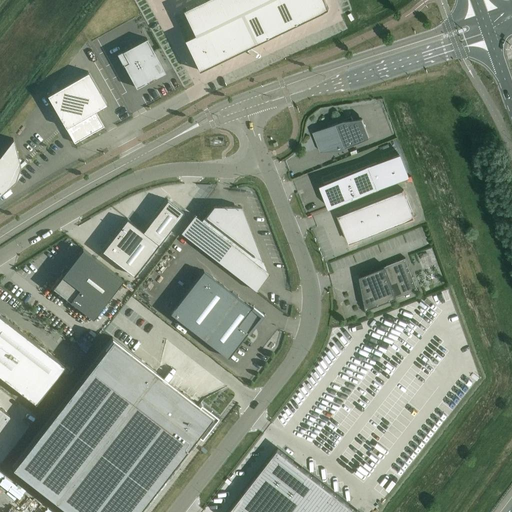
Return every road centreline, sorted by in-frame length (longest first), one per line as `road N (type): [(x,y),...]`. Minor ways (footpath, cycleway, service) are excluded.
road 1 (unclassified): [(261,159),(302,258),(308,329),(300,354),(176,511)]
road 2 (unclassified): [(261,159),(225,171),(143,176),(0,257)]
road 3 (tertiary): [(481,16),(239,101)]
road 4 (tertiary): [(244,114),(488,35)]
road 5 (unknown): [(308,329),(199,253),(170,288)]
road 6 (tertiary): [(0,238),(135,160)]
